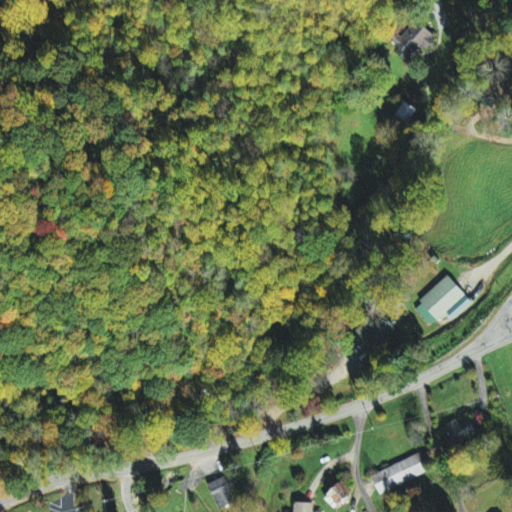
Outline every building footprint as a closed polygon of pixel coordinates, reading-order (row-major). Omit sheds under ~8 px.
[(438,38),(417,21),(402,38),(398,35),(391,43),(410,59),(421,45),(428,50),(438,38)] [(415,308),(433,327),(468,295),(451,276),(415,308)] [(366,328),(366,327),(359,331),(369,351),(400,337),(391,317),(366,328)] [(454,446),(479,437),(472,416),(447,426),(454,446)] [(382,496),(431,472),(422,453),(373,477),(382,496)] [(210,484),(221,510),(242,501),(231,475),(210,484)] [(327,499),(337,509),(354,491),(344,481),(327,499)] [(314,511),(315,503),(296,503),(296,511),(314,511)]
